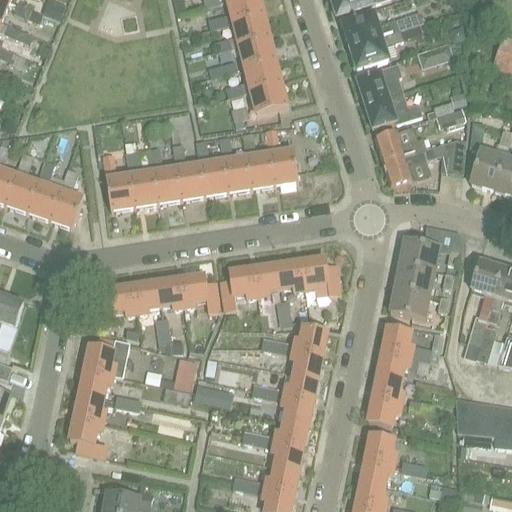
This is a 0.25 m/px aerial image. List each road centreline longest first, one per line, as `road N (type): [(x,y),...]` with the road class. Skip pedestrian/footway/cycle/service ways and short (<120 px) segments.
road 1 (residential): [(70,270),(369,221)]
road 2 (residential): [(321,511),(375,255),(369,221)]
road 3 (residential): [(369,221),(301,0)]
road 4 (residential): [(28,465),(46,410),(70,270)]
road 5 (residential): [(369,221),(441,214),(511,234)]
